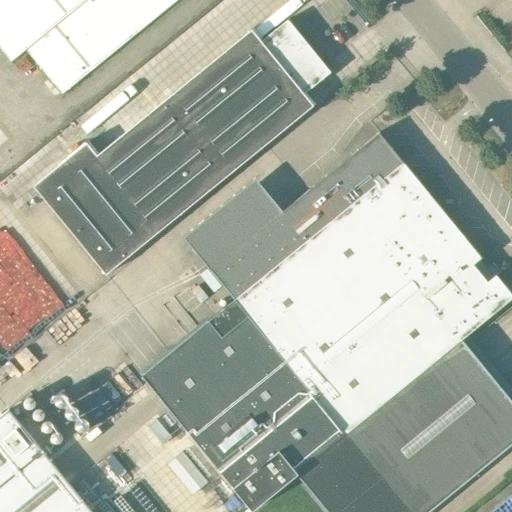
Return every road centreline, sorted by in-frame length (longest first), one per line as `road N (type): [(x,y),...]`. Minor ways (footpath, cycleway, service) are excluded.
road 1 (unknown): [(189,0),(39,122),(27,122),(0,94)]
road 2 (unclassified): [(511,121),(412,0)]
